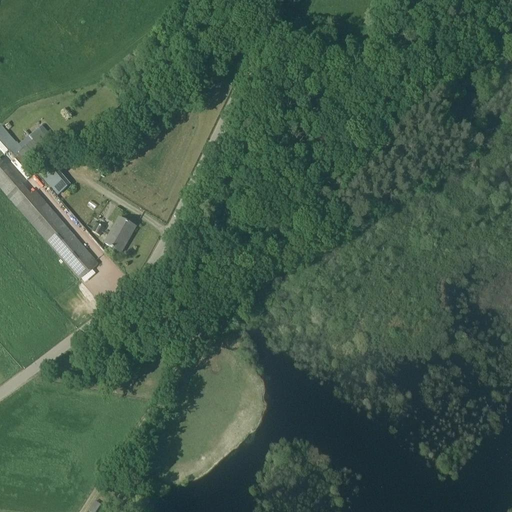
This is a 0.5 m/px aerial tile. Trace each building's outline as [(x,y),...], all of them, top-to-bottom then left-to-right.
[(17,157),(27,169),(53,147),(57,144),(42,126),(29,138),(33,142),(17,157)] [(98,265),(66,227),(35,191),(30,196),(0,160),(0,188),(80,281),(98,265)] [(65,185),(52,166),(40,174),(53,193),(65,185)] [(126,240),(133,227),(119,219),(105,244),(121,254),(129,241),(126,240)] [(100,237),(104,229),(97,225),(93,233),(100,237)]
